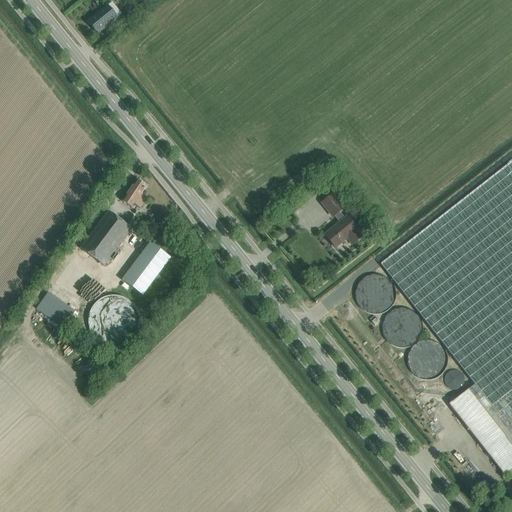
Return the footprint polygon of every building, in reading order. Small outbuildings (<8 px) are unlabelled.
[(122,14),(112,3),(98,14),(90,21),(99,32),(122,14)] [(388,258),(380,264),(474,385),(449,405),(505,476),(511,470),(511,161),(506,165),(388,258)] [(140,209),(146,200),(140,195),(146,186),(136,179),(121,201),(131,208),(134,204),(140,209)] [(345,219),(339,211),(346,206),(335,192),(321,203),(332,216),(333,215),(339,222),(324,235),(335,247),(347,238),(353,244),(361,237),(356,231),(358,229),(348,216),(345,219)] [(103,266),(125,237),(131,229),(107,211),(80,248),(103,266)] [(141,295),(163,266),(169,258),(147,241),(142,248),(145,250),(122,281),(141,295)] [(71,324),(77,314),(47,293),(35,309),(62,329),(67,321),(71,324)] [(95,321),(114,324),(115,317),(108,316),(109,309),(97,307),(95,321)]
